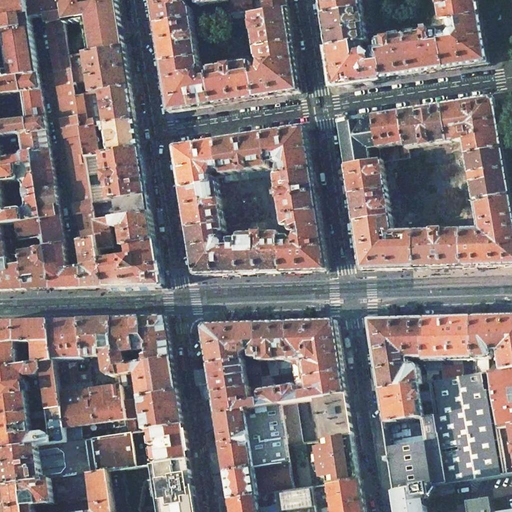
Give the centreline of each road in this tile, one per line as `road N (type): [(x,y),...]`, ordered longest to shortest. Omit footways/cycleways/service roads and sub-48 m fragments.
road 1 (residential): [(216,511),(183,302)]
road 2 (residential): [(353,305),(385,511)]
road 3 (residential): [(323,108),(353,305)]
road 4 (residential): [(323,108),(511,80)]
road 5 (residential): [(0,308),(183,302)]
road 6 (residential): [(183,302),(158,132)]
road 7 (residential): [(183,302),(353,305)]
road 8 (residential): [(158,132),(323,108)]
road 9 (residential): [(353,305),(511,300)]
road 10 (residential): [(158,132),(136,0)]
